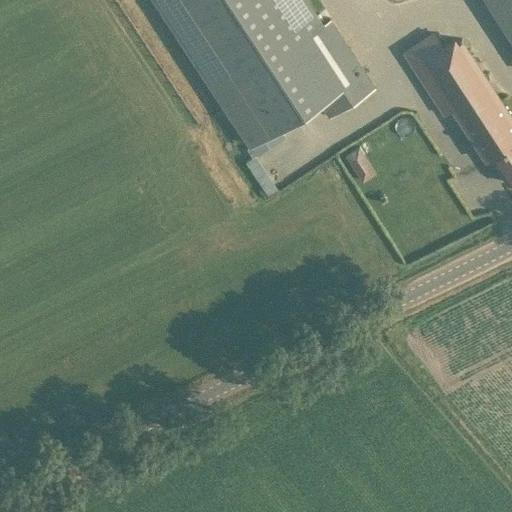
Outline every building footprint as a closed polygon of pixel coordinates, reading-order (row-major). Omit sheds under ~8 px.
[(304,0),(158,0),(252,143),(319,100),(329,116),(375,86),(330,17),(320,24),(304,0)] [(511,0),(485,0),(511,50),(511,0)] [(416,68),(434,96),(445,112),(454,107),(489,84),(460,39),(444,50),(416,68)] [(489,84),(454,107),(489,162),(493,160),(507,182),(511,178),(511,118),(489,84)] [(287,122),(280,126),(283,131),(290,126),(287,122)] [(352,164),(366,155),(359,145),(345,154),(352,164)]
